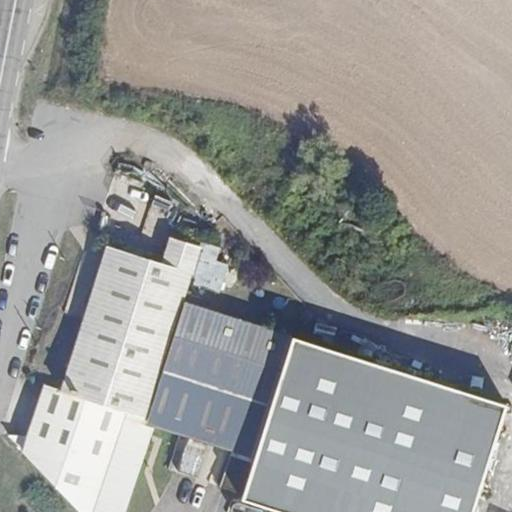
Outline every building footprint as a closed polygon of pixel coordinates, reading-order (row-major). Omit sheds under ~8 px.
[(67,216),(78,197),(67,191),(56,210),(67,216)] [(11,440),(79,511),(123,511),(152,424),(186,303),(195,267),(200,252),(169,242),(162,266),(138,257),(140,248),(128,246),(126,254),(107,248),(58,396),(44,390),(27,444),(11,440)] [(225,256),(200,252),(195,267),(220,271),(225,256)] [(186,303),(152,424),(247,462),(286,340),(186,303)] [(473,511),(507,407),(291,338),(241,503),(269,511),(473,511)] [(506,446),(511,448),(511,457),(511,462),(511,425),(507,424),(495,457),(502,459),(506,446)] [(190,440),(179,465),(193,471),(204,446),(190,440)] [(165,468),(157,485),(202,507),(210,490),(165,468)]
